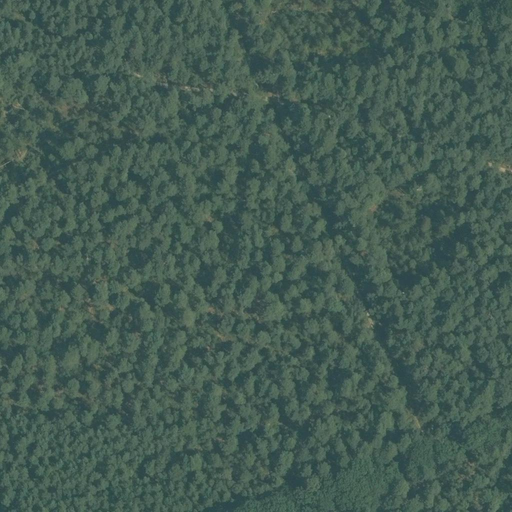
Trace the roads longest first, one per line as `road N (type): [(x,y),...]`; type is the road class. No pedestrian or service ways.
road 1 (unknown): [(511,171),(275,100),(167,86),(98,54),(0,27)]
road 2 (unclassified): [(301,511),(511,422)]
road 3 (track): [(397,0),(511,40)]
